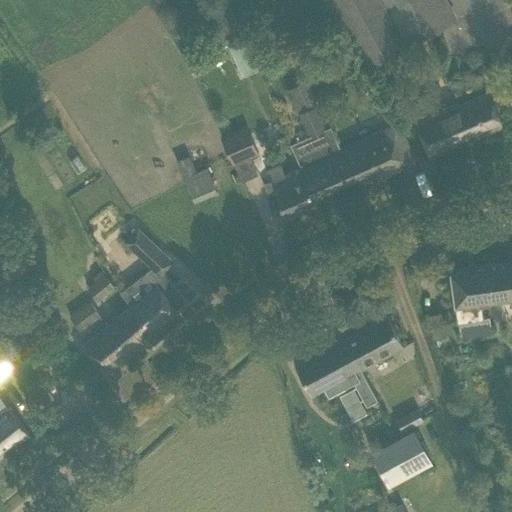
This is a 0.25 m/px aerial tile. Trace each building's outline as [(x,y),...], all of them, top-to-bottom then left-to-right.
[(403,47),(438,28),(455,18),(445,0),(333,0),(368,64),(402,46),(403,47)] [(241,74),(249,71),(257,67),(242,34),(231,39),(232,41),(226,44),(241,74)] [(200,60),(189,66),(194,73),(205,67),(200,60)] [(314,100),(318,98),(310,78),(287,88),(309,137),(310,138),(327,129),(314,100)] [(488,91),(436,114),(428,96),(408,105),(430,155),(502,124),(488,91)] [(258,152),(246,124),(221,136),(233,163),(258,152)] [(417,160),(397,124),(340,148),(357,186),(417,160)] [(357,186),(340,148),(331,127),(327,129),(310,138),(309,137),(291,145),(297,158),(300,166),(316,204),(357,186)] [(286,217),(316,204),(300,166),(285,173),(281,164),(266,170),(270,180),(265,183),(269,191),(274,189),(286,217)] [(206,167),(181,174),(189,200),(214,193),(206,167)] [(147,263),(159,251),(138,229),(126,241),(147,263)] [(511,298),(511,259),(489,263),(451,269),(461,338),(492,334),(489,316),(482,317),(481,303),(511,298)] [(97,299),(115,285),(105,272),(87,287),(97,299)] [(176,310),(186,301),(166,277),(156,285),(152,280),(126,302),(129,306),(130,305),(154,333),(178,312),(176,310)] [(69,315),(78,329),(98,315),(89,302),(69,315)] [(130,305),(129,306),(107,324),(131,352),(154,333),(130,305)] [(430,314),(439,346),(450,343),(441,311),(430,314)] [(387,315),(344,338),(360,368),(403,345),(397,332),(387,315)] [(106,373),(131,352),(107,324),(83,344),(106,373)] [(344,338),(295,364),(304,381),(311,395),(324,388),(328,396),(354,382),(366,405),(377,399),(360,368),(344,338)] [(53,397),(39,377),(26,386),(41,406),(53,397)] [(0,455),(29,433),(16,417),(0,396),(0,455)] [(417,407),(396,419),(403,432),(424,420),(423,418),(417,407)] [(416,429),(409,432),(388,443),(372,451),(389,485),(434,461),(416,429)] [(405,511),(401,503),(381,511),(405,511)]
